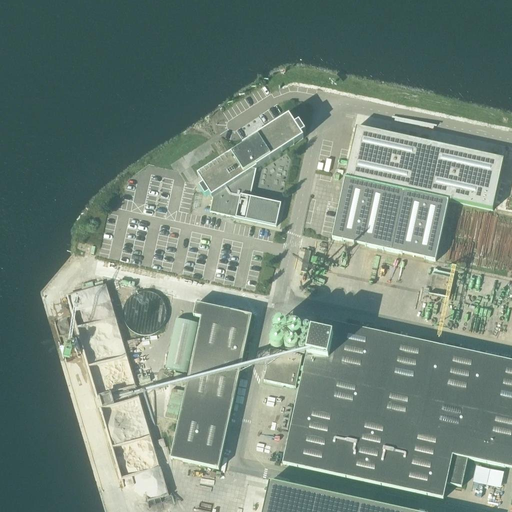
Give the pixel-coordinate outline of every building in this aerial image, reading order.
[(250,198),(256,169),(257,169),(282,153),(282,152),(302,139),(300,136),(305,133),(299,123),(294,127),(289,119),(268,132),(258,130),(257,139),(235,154),(199,176),(204,184),(199,188),(205,197),(209,195),(212,199),(209,213),(276,227),(281,204),(250,198)] [(356,128),(345,180),(448,202),(492,212),(504,160),(356,128)] [(435,262),(448,202),(345,180),(332,240),(435,262)] [(315,253),(336,258),(338,252),(317,247),(315,253)] [(454,275),(437,271),(437,270),(434,269),(432,275),(453,279),(454,275)] [(109,394),(137,386),(105,279),(82,286),(83,290),(68,295),(75,319),(73,319),(100,411),(113,408),(109,394)] [(123,311),(123,313),(123,315),(123,317),(124,319),(124,321),(125,323),(126,325),(127,327),(128,328),(130,330),(131,331),(133,332),(134,333),(136,334),(138,335),(140,335),(141,336),(143,336),(145,336),(147,336),(149,336),(151,335),(153,335),(155,334),(156,333),(158,332),(159,331),(161,329),(162,328),(163,326),(164,325),(165,323),(166,321),(166,319),(167,317),(167,316),(167,314),(167,312),(167,310),(166,308),(166,306),(165,304),(164,302),(163,301),(163,300),(161,299),(160,298),(159,297),(157,295),(155,294),(153,293),(151,293),(149,292),(147,292),(146,292),(144,292),(142,292),(140,293),(138,293),(136,294),(134,295),(133,296),(131,297),(130,298),(128,299),(127,301),(126,302),(125,304),(124,306),(124,307),(123,309),(123,311)] [(201,318),(170,459),(171,459),(218,470),(219,470),(252,317),(252,316),(196,304),(193,317),(201,318)] [(511,362),(323,321),(320,335),(311,332),(282,465),(443,500),(446,484),(461,488),(467,460),(511,469),(511,362)] [(279,337),(280,337),(281,337),(282,337),(283,336),(284,336),(285,335),(286,334),(287,333),(287,332),(287,331),(287,330),(287,329),(287,328),(287,327),(287,326),(286,326),(285,325),(284,324),(283,323),(282,323),(281,323),(280,323),(279,323),(278,323),(277,324),(276,324),(275,325),(275,326),(274,326),(274,327),(273,329),(273,330),(273,331),(274,331),(274,332),(274,333),(275,334),(275,335),(276,335),(277,336),(278,336),(279,337)] [(294,340),(295,340),(296,340),(297,340),(298,339),(299,339),(299,338),(300,338),(301,337),(301,336),(302,336),(302,335),(302,334),(302,333),(302,332),(302,331),(301,330),(301,329),(300,328),(299,327),(298,327),(297,326),(296,326),(295,326),(294,326),(293,326),(292,327),(291,327),(290,328),(289,329),(289,330),(288,330),(288,331),(288,332),(288,333),(288,335),(288,336),(289,336),(289,337),(290,338),(291,339),(292,339),(293,340),(294,340)] [(276,351),(277,351),(279,351),(280,351),(281,350),(282,349),(283,348),(284,347),(284,346),(284,345),(284,344),(284,343),(284,342),(283,341),(283,340),(282,339),(281,338),(280,338),(279,337),(278,337),(277,337),(276,337),(274,338),(273,339),(272,339),(272,340),(271,341),(271,342),(270,343),(270,344),(270,345),(270,346),(271,347),(271,348),(272,349),(273,350),(274,350),(274,351),(275,351),(276,351)] [(291,354),(292,355),(294,354),(295,354),(296,353),(297,352),(298,351),(298,350),(299,349),(299,348),(299,347),(299,346),(299,345),(298,344),(297,343),(296,342),(295,341),(294,341),(293,341),(292,340),(291,340),(290,341),(289,341),(288,342),(287,342),(286,343),(286,344),(285,345),(285,346),(285,347),(285,348),(285,349),(285,350),(286,351),(286,352),(287,352),(287,353),(288,354),(289,354),(290,354),(291,354)] [(296,389),(302,357),(270,350),(264,382),(296,389)] [(162,439),(158,424),(152,426),(157,441),(155,442),(157,450),(166,448),(163,439),(162,439)] [(501,488),(505,472),(478,466),(474,481),(501,488)] [(403,511),(269,483),(262,511),(403,511)]
